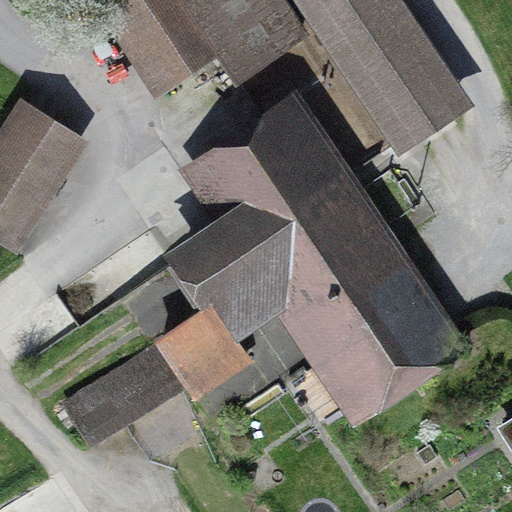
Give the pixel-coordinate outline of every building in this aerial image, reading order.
[(216,46),(184,0),(103,0),(160,83),(216,46)] [(184,0),(216,46),(236,77),(303,33),(280,0),(184,0)] [(322,0),(411,133),(449,107),(377,0),(322,0)] [(362,395),(441,342),(281,104),(201,158),(243,219),(183,259),(212,302),(163,334),(200,388),(247,356),(232,333),(293,292),(362,395)] [(0,231),(13,239),(76,140),(25,108),(0,147),(0,231)] [(68,404),(92,442),(182,385),(158,347),(68,404)]
